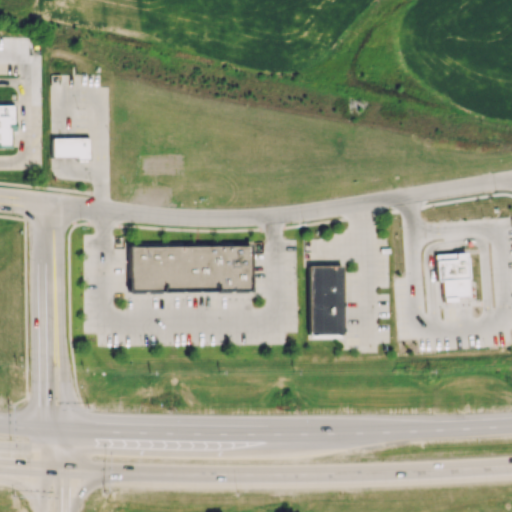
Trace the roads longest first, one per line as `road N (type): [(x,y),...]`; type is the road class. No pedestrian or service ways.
road 1 (residential): [(0,202),(164,218),(272,218),(511,178)]
road 2 (trunk): [(511,425),(336,434),(0,425)]
road 3 (trunk): [(0,466),(283,474),(511,464)]
road 4 (residential): [(55,337),(51,209)]
